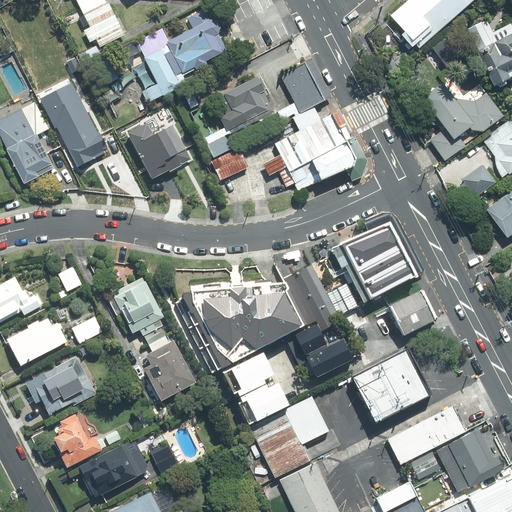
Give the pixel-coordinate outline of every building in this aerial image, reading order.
[(76,0),(91,27),(85,30),(91,43),(97,39),(101,48),(126,35),(109,2),(107,3),(105,0),(76,0)] [(476,0),(410,0),(391,17),(405,33),(402,36),(413,48),(416,45),(419,49),(476,0)] [(162,49),(145,58),(158,85),(141,93),(147,104),(164,95),(164,97),(182,88),(176,77),(195,67),(197,70),(208,64),(207,62),(223,53),(223,52),(227,50),(219,34),(222,27),(218,21),(213,20),(211,21),(205,9),(188,18),(194,29),(168,42),(172,51),(165,55),(162,49)] [(511,78),(511,25),(511,24),(494,33),(488,20),(475,26),(486,48),(478,52),(495,87),(497,86),(501,88),(507,86),(507,81),(511,79),(511,78)] [(101,55),(97,46),(78,54),(82,63),(101,55)] [(84,78),(69,51),(50,60),(65,88),(84,78)] [(412,60),(406,53),(396,62),(402,69),(412,60)] [(107,85),(119,79),(107,57),(95,63),(107,85)] [(323,102),(305,64),(277,77),(296,115),(323,102)] [(258,77),(224,94),(233,111),(220,118),(228,132),(229,131),(231,135),(275,112),(265,92),(266,91),(258,77)] [(483,132),(504,116),(487,93),(476,102),(455,99),(443,84),(423,99),(446,129),(431,141),(446,161),(466,146),(459,137),(468,130),(483,132)] [(191,109),(200,105),(194,94),(186,98),(191,109)] [(7,150),(24,185),(55,169),(38,136),(50,130),(36,102),(0,120),(0,135),(7,150)] [(63,125),(57,128),(78,168),(107,153),(105,150),(109,148),(100,133),(99,134),(87,111),(84,113),(80,107),(59,118),(63,125)] [(318,107),(291,120),(297,132),(324,119),(318,107)] [(297,132),(269,146),(283,177),(306,166),(342,148),(327,118),(324,119),(297,132)] [(511,118),(482,140),(495,157),(496,166),(499,173),(503,178),(505,176),(506,177),(508,174),(509,175),(511,173),(511,118)] [(128,134),(153,180),(171,170),(169,166),(179,161),(176,155),(187,149),(174,125),(151,138),(144,125),(128,134)] [(208,145),(214,159),(232,150),(225,136),(208,145)] [(354,172),(342,148),(306,166),(318,189),(354,172)] [(221,181),(249,168),(240,149),(212,162),(221,181)] [(495,183),(483,165),(461,180),(474,198),(495,183)] [(497,224),(508,239),(511,235),(511,191),(486,210),(487,212),(481,216),(491,229),(497,224)] [(408,285),(383,235),(337,259),(362,309),(408,285)] [(83,285),(74,267),(58,274),(67,292),(83,285)] [(337,320),(310,268),(282,283),(309,335),(337,320)] [(16,277),(0,285),(0,323),(22,312),(25,316),(42,307),(35,295),(30,298),(26,290),(23,291),(16,277)] [(160,320),(165,318),(144,278),(112,294),(134,334),(140,331),(143,337),(144,336),(153,352),(146,356),(151,365),(145,369),(162,402),(197,383),(175,341),(170,343),(162,327),(164,326),(160,320)] [(192,291),(184,292),(184,299),(176,303),(212,373),(304,326),(283,285),(282,285),(245,287),(245,284),(231,285),(231,288),(202,290),(191,290),(192,291)] [(348,284),(326,296),(337,318),(360,307),(348,284)] [(429,327),(413,296),(384,312),(400,342),(429,327)] [(335,323),(342,337),(370,323),(363,309),(335,323)] [(95,317),(72,329),(80,344),(103,332),(95,317)] [(7,340),(21,367),(68,342),(58,324),(52,327),(48,319),(40,323),(39,321),(28,327),(29,329),(7,340)] [(352,362),(335,329),(305,344),(322,377),(352,362)] [(427,405),(402,356),(350,383),(376,432),(427,405)] [(231,391),(263,376),(254,357),(222,372),(231,391)] [(70,362),(26,384),(36,405),(43,401),(50,415),(73,404),(74,406),(97,395),(86,373),(78,377),(70,362)] [(246,429),(272,479),(308,460),(300,445),(328,430),(310,396),(246,429)] [(452,407),(382,443),(396,469),(465,433),(452,407)] [(68,468),(103,451),(96,437),(89,440),(76,415),(61,422),(63,428),(58,430),(61,435),(53,439),(68,468)] [(122,439),(118,431),(105,437),(110,445),(122,439)] [(489,460),(473,431),(432,452),(456,497),(505,472),(497,456),(489,460)] [(135,439),(80,467),(96,498),(147,473),(149,466),(135,439)] [(168,443),(150,452),(163,477),(181,468),(168,443)] [(429,454),(408,464),(417,481),(438,471),(429,454)] [(336,511),(313,463),(277,480),(291,511),(336,511)] [(405,483),(371,501),(376,511),(386,511),(413,498),(405,483)] [(499,511),(486,486),(436,511),(499,511)] [(161,511),(152,493),(113,511),(161,511)]
